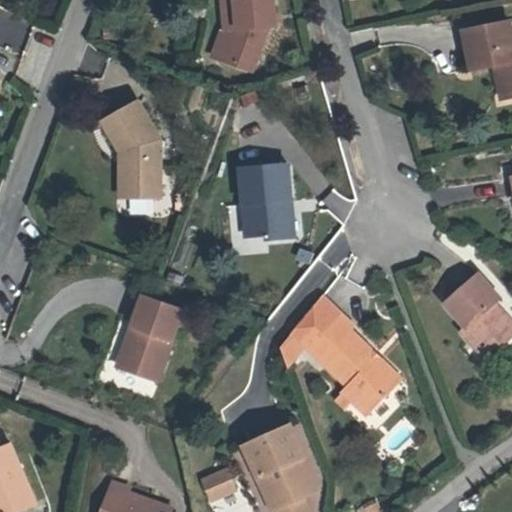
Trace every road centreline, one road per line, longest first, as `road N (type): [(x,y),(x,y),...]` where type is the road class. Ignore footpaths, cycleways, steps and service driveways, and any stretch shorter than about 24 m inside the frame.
road 1 (residential): [(93,0),(0,269)]
road 2 (residential): [(329,0),(397,229)]
road 3 (unknown): [(391,210),(261,351)]
